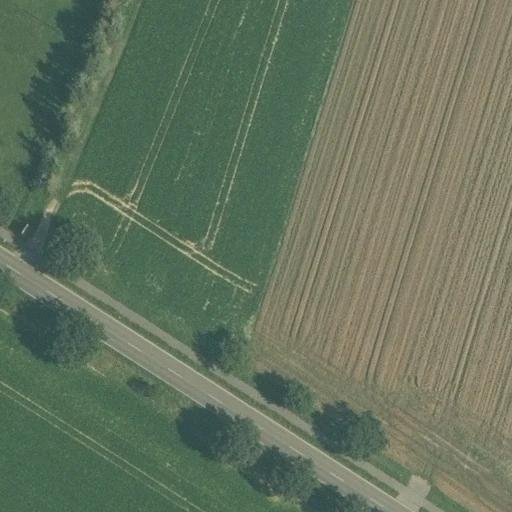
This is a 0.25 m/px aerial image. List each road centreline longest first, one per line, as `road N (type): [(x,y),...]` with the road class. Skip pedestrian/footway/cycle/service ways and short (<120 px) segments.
road 1 (tertiary): [(0,260),(392,511)]
road 2 (track): [(146,0),(35,283)]
